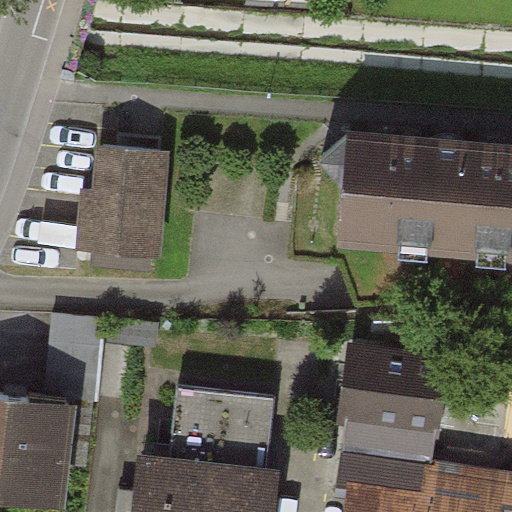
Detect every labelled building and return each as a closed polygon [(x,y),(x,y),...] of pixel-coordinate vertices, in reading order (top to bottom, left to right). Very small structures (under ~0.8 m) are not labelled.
[(314,238),(509,256),(511,218),(511,141),(324,124),(291,150),(319,181),(314,238)] [(93,259),(157,264),(167,147),(94,141),(86,245),(94,246),(93,259)] [(55,310),(47,392),(68,394),(96,397),(104,315),(55,310)] [(353,511),(511,511),(511,503),(425,490),(444,364),(355,351),(336,478),(358,481),(353,511)] [(142,442),(134,511),(271,511),(278,456),(267,455),(274,392),(175,381),(168,444),(142,442)] [(0,490),(59,496),(68,394),(47,392),(0,387),(0,490)]
